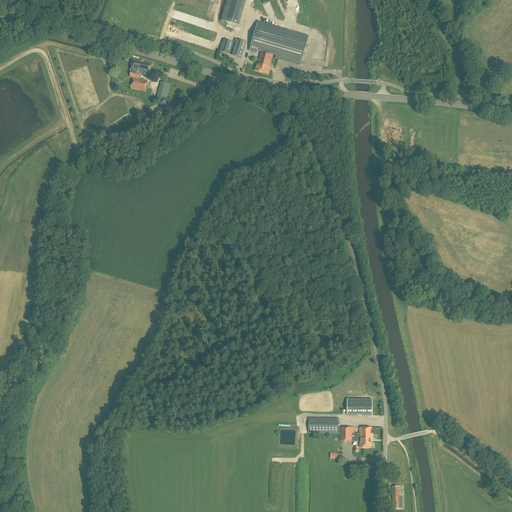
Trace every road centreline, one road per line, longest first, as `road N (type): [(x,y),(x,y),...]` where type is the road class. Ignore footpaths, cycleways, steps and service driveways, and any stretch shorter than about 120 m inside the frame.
road 1 (track): [(0,393),(30,326),(49,194),(68,165),(108,134),(124,140),(204,88)]
road 2 (unclassified): [(404,438),(385,442),(382,385),(351,254),(308,141),(279,90)]
road 3 (secondary): [(511,112),(279,90)]
road 4 (secondary): [(0,22),(189,67)]
